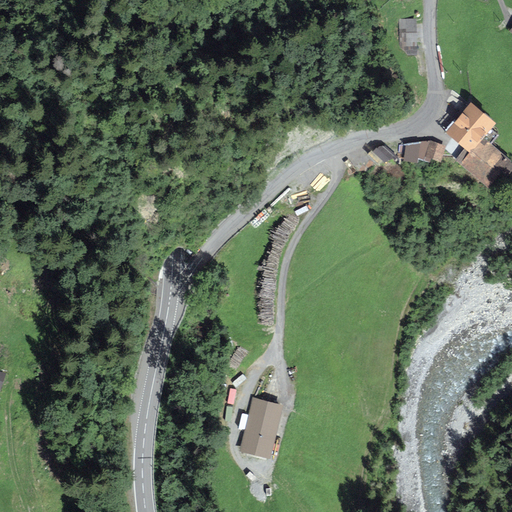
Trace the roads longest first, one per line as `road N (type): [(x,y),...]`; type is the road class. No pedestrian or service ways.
road 1 (unclassified): [(171,292),(301,164),(421,116),(434,89),(428,0)]
road 2 (secondary): [(173,249),(162,0)]
road 3 (secondary): [(171,292),(147,414),(146,511)]
road 4 (track): [(13,384),(10,438),(29,511)]
